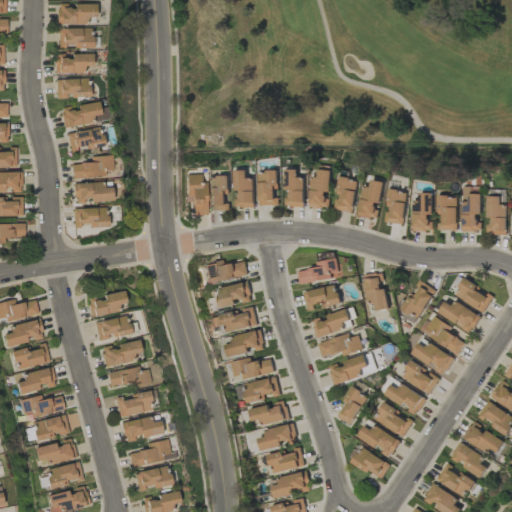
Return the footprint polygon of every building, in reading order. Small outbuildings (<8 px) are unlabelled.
[(93,4),(55,4),(56,24),(86,23),(86,17),(94,17),(93,4)] [(56,28),(57,48),(89,47),(89,28),(56,28)] [(91,66),(91,53),(70,54),(70,57),(57,57),(57,55),(53,56),(53,73),(83,72),(83,66),(91,66)] [(86,78),(54,79),(54,97),(70,97),(86,97),(86,78)] [(105,107),(97,107),(97,102),(59,107),(62,126),(107,120),(105,107)] [(102,147),(99,128),(65,132),(68,151),(102,147)] [(0,166),(14,167),(13,149),(0,149),(0,166)] [(111,170),(110,155),(90,156),(90,163),(70,163),(70,178),(104,177),(104,170),(111,170)] [(309,207),(329,208),(331,166),(319,165),(318,177),(311,177),(309,207)] [(246,170),(234,170),(234,192),(239,191),(239,199),(235,199),(235,208),(254,207),(253,178),(246,178),(246,170)] [(259,206),(276,205),(276,190),(278,190),(278,170),(258,171),(259,206)] [(297,170),(286,170),(286,197),(284,197),(285,207),(304,206),(304,177),(298,177),(297,170)] [(19,171),(0,171),(0,191),(20,191),(19,171)] [(185,196),(191,196),(191,215),(205,214),(205,182),(198,183),(198,174),(184,174),(185,196)] [(227,176),(209,177),(210,211),(228,211),(227,176)] [(336,197),(333,210),(352,213),(358,180),(340,177),(336,197)] [(385,182),(372,179),(370,187),(364,186),(357,215),(375,219),(378,204),(380,204),(385,182)] [(110,201),(110,181),(72,183),(72,202),(110,201)] [(461,187),(462,232),(481,231),(480,218),(481,218),(480,187),(461,187)] [(406,191),(389,190),(388,212),(385,212),(385,223),(404,224),(406,191)] [(413,201),(413,231),(432,231),(433,218),(432,218),(432,193),(420,193),(420,201),(413,201)] [(506,235),(506,205),(500,205),(500,193),(487,193),(486,221),(486,234),(506,235)] [(0,197),(0,215),(21,215),(20,196),(10,196),(10,197),(0,197)] [(457,230),(457,197),(439,196),(438,230),(457,230)] [(104,207),(71,208),(71,226),(87,225),(87,227),(104,226),(104,207)] [(0,242),(3,243),(3,237),(22,237),(22,223),(0,223),(0,242)] [(300,285),(341,277),(337,257),(315,262),(316,268),(297,271),(300,285)] [(203,264),(207,284),(247,276),(244,261),(223,265),(222,261),(203,264)] [(376,311),(388,309),(384,288),(384,289),(381,272),(363,276),(368,304),(375,303),(376,311)] [(480,288),(465,278),(454,294),(483,313),(492,299),(479,290),(480,288)] [(415,287),(401,309),(417,319),(436,291),(419,280),(415,287)] [(218,287),(219,296),(212,297),(213,308),(240,305),(239,303),(251,301),(248,283),(218,287)] [(334,293),(332,285),(303,293),(307,311),(341,303),(338,292),(334,293)] [(88,315),(117,312),(117,303),(123,303),(122,291),(101,293),(102,299),(86,301),(88,315)] [(446,298),(437,314),(471,333),(479,317),(446,298)] [(36,314),(33,299),(13,304),(12,299),(0,301),(0,317),(3,317),(4,321),(36,314)] [(208,317),(210,327),(224,324),(225,332),(257,326),(253,307),(241,309),(241,311),(208,317)] [(317,339),(351,326),(345,309),(311,322),(317,339)] [(457,355),(465,343),(449,332),(452,328),(432,314),(421,331),(457,355)] [(127,334),(124,315),(92,322),(96,341),(109,338),(127,334)] [(1,334),(5,348),(42,337),(36,318),(8,326),(9,332),(1,334)] [(255,350),(255,351),(264,349),(260,330),(231,336),(232,343),(224,345),(227,357),(255,350)] [(358,335),(350,338),(348,333),(317,344),(322,358),(341,352),(343,356),(362,349),(358,335)] [(454,356),(420,339),(411,357),(445,374),(454,356)] [(139,352),(137,340),(99,347),(103,366),(133,360),(132,354),(139,352)] [(10,351),(15,370),(47,361),(43,345),(25,350),(24,347),(10,351)] [(333,385),(370,372),(364,355),(327,367),(333,385)] [(230,362),(233,380),(274,372),(271,359),(251,363),(250,358),(230,362)] [(429,395),(439,379),(430,373),(429,374),(410,361),(401,377),(429,395)] [(105,373),(109,390),(148,380),(146,369),(137,371),(136,365),(105,373)] [(20,373),(22,380),(15,382),(17,394),(38,390),(37,387),(53,384),(50,367),(20,373)] [(280,394),(275,377),(242,385),(247,403),(280,394)] [(417,412),(425,397),(388,378),(380,393),(417,412)] [(511,389),(499,382),(491,399),(511,409),(511,389)] [(337,417),(350,425),(368,397),(352,386),(344,399),(347,401),(337,417)] [(120,397),(120,396),(113,398),(117,417),(151,409),(146,391),(120,397)] [(59,395),(39,400),(38,395),(18,399),(22,418),(63,409),(59,395)] [(511,425),(511,415),(487,401),(477,418),(507,435),(511,425)] [(251,421),(259,420),(260,426),(289,419),(285,402),(268,406),(268,405),(248,409),(251,421)] [(402,437),(412,421),(384,403),(374,419),(402,437)] [(119,422),(123,442),(137,439),(136,438),(160,433),(156,414),(119,422)] [(23,428),(26,441),(66,433),(63,415),(30,421),(31,427),(23,428)] [(265,436),(257,438),(260,452),(297,442),(292,423),(263,431),(265,436)] [(505,440),(471,423),(463,439),(497,456),(505,440)] [(57,441),(33,447),(36,460),(43,459),(45,464),(74,458),(70,438),(57,441)] [(144,443),(145,449),(126,453),(129,467),(170,457),(165,438),(144,443)] [(482,477),(488,467),(480,463),(483,456),(460,442),(450,459),(482,477)] [(390,465),(362,446),(352,461),(380,480),(390,465)] [(267,455),(271,474),(304,466),(300,449),(283,453),(282,451),(267,455)] [(44,469),(49,487),(81,479),(76,461),(44,469)] [(170,483),(168,473),(162,474),(161,466),(133,472),(136,490),(170,483)] [(445,466),(436,481),(466,497),(475,481),(445,466)] [(278,484),(270,486),(273,498),(309,490),(305,472),(277,478),(278,484)] [(423,501),(441,511),(460,511),(462,510),(455,506),(459,499),(433,484),(423,501)] [(45,495),(48,511),(58,511),(87,506),(83,486),(69,489),(69,490),(45,495)] [(141,511),(171,511),(171,504),(178,503),(177,491),(156,493),(156,496),(140,498),(141,511)] [(271,511),(305,511),(302,498),(270,507),(271,511)]
